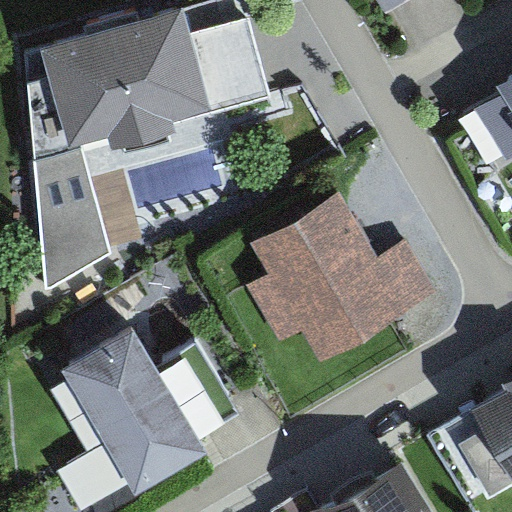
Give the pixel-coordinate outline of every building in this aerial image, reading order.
[(203,10),(69,42),(91,133),(225,101),(203,10)] [(511,150),(511,97),(490,109),(511,150)] [(272,245),(287,272),(255,290),(282,337),(314,319),(332,351),(418,303),(444,288),(417,240),(391,255),(357,197),(272,245)] [(159,319),(77,365),(147,489),(228,444),(159,319)] [(511,394),(498,403),(511,426),(511,394)] [(460,511),(425,446),(336,492),(346,511),(460,511)]
